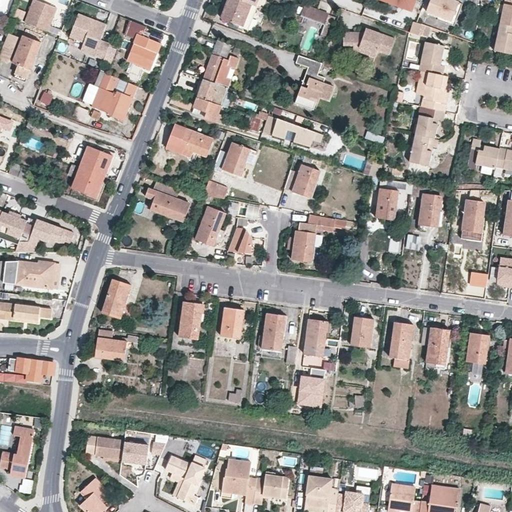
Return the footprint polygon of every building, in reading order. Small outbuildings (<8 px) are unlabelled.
[(35,0),(34,0),(26,23),(48,31),(57,8),(35,0)] [(257,6),(254,4),(242,0),(228,0),(221,17),(243,25),(242,28),(247,30),(257,6)] [(415,0),(384,0),(412,10),(415,0)] [(453,0),(431,0),(428,11),(450,20),(457,1),(453,0)] [(511,0),(505,0),(500,23),(511,25),(511,0)] [(449,23),(454,24),(462,3),(457,1),(450,20),(449,23)] [(329,14),(305,5),(301,16),(324,25),(329,14)] [(96,21),(79,14),(70,37),(84,42),(81,51),(104,59),(109,46),(110,44),(101,40),(107,25),(99,21),(97,26),(94,25),(96,21)] [(130,38),(136,40),(128,61),(131,62),(127,72),(139,77),(143,67),(150,70),(161,42),(160,42),(150,38),(152,33),(145,30),(146,26),(130,20),(125,34),(130,36),(130,38)] [(0,23),(0,31),(5,34),(8,24),(1,21),(0,23)] [(421,24),(413,21),(410,32),(418,34),(421,24)] [(494,50),(511,53),(511,25),(500,23),(494,50)] [(369,34),(365,32),(343,32),(343,45),(354,45),(359,47),(358,51),(375,57),(378,50),(389,54),(395,38),(370,29),(369,34)] [(152,33),(150,38),(160,42),(162,37),(152,33)] [(19,37),(9,34),(0,59),(9,62),(19,37)] [(29,69),(31,69),(42,42),(23,36),(13,62),(19,64),(14,77),(25,81),(29,69)] [(232,44),(218,39),(204,78),(228,87),(231,79),(227,77),(231,67),(235,68),(238,59),(231,57),(229,60),(226,59),(231,46),(232,44)] [(444,65),(440,64),(444,45),(426,41),(419,69),(429,72),(442,74),(444,65)] [(110,64),(116,48),(109,46),(104,59),(103,62),(110,64)] [(299,55),(296,62),(308,66),(312,68),(315,61),(299,55)] [(312,68),(319,71),(322,63),(315,61),(312,68)] [(309,84),(307,83),(311,72),(318,74),(319,71),(312,68),(308,66),(301,85),(308,87),(309,84)] [(100,86),(102,88),(117,93),(118,90),(116,89),(120,78),(100,70),(94,84),(100,86)] [(307,83),(309,84),(308,87),(301,85),(295,102),(314,109),(319,95),(329,99),(334,86),(324,82),(325,77),(318,74),(311,72),(307,83)] [(442,74),(429,72),(421,105),(440,110),(448,76),(442,74)] [(204,78),(201,77),(194,95),(197,96),(204,78)] [(118,90),(117,93),(102,88),(95,106),(108,111),(107,114),(124,121),(138,86),(120,78),(116,89),(118,90)] [(227,89),(228,87),(204,78),(197,96),(222,105),(227,89)] [(92,105),(95,106),(102,88),(100,86),(92,105)] [(44,92),(40,102),(47,104),(51,95),(44,92)] [(219,113),(222,105),(197,96),(194,106),(208,111),(206,117),(216,121),(217,120),(222,121),(223,121),(225,115),(219,113)] [(74,115),(85,118),(88,109),(77,105),(74,115)] [(440,110),(421,105),(415,134),(434,138),(438,119),(442,120),(444,111),(440,110)] [(206,117),(208,111),(194,106),(192,112),(206,117)] [(99,119),(102,112),(94,109),(91,116),(99,119)] [(262,119),(265,112),(255,110),(252,115),(253,115),(262,119)] [(319,141),(321,133),(277,117),(268,114),(266,120),(262,131),(309,145),(311,138),(319,141)] [(262,119),(253,115),(249,128),(258,131),(262,119)] [(0,130),(2,126),(10,129),(13,121),(0,116),(0,130)] [(207,156),(214,139),(175,124),(168,142),(181,146),(181,144),(194,149),(193,152),(207,156)] [(386,145),(387,137),(370,132),(368,138),(386,145)] [(415,134),(409,161),(429,165),(432,151),(436,151),(438,139),(435,138),(434,138),(415,134)] [(474,168),(475,164),(495,168),(496,167),(500,148),(481,144),(481,140),(473,138),(467,166),(474,168)] [(194,149),(181,144),(181,146),(168,142),(166,148),(191,157),(193,152),(194,149)] [(233,142),(229,152),(220,149),(214,165),(222,167),(222,168),(238,174),(243,161),(246,162),(251,149),(233,142)] [(0,143),(0,167),(1,168),(9,147),(0,143)] [(105,176),(113,155),(89,146),(80,167),(73,164),(72,166),(69,175),(76,177),(72,187),(97,196),(105,176)] [(511,170),(511,150),(500,148),(496,167),(511,170)] [(258,151),(251,149),(246,162),(253,165),(258,151)] [(238,174),(241,176),(246,162),(243,161),(238,174)] [(13,162),(8,173),(28,180),(32,169),(13,162)] [(320,170),(302,164),(297,178),(292,192),(311,198),(316,183),(320,170)] [(393,167),(392,174),(402,175),(403,168),(393,167)] [(292,192),(297,178),(289,175),(284,189),(292,192)] [(412,183),(413,182),(382,178),(381,188),(398,191),(399,189),(412,190),(412,183)] [(224,198),(228,188),(209,180),(203,195),(224,198)] [(149,188),(146,196),(154,199),(151,209),(184,221),(190,203),(177,198),(180,190),(157,181),(154,190),(149,188)] [(311,198),(316,199),(321,185),(316,183),(311,198)] [(455,200),(456,189),(412,183),(412,190),(411,195),(423,197),(423,193),(442,196),(442,201),(454,202),(455,200)] [(381,188),(379,188),(376,217),(395,219),(398,191),(381,188)] [(493,196),(493,190),(456,189),(455,200),(466,201),(467,201),(467,196),(493,196)] [(423,193),(423,197),(419,224),(438,227),(442,201),(442,196),(423,193)] [(511,200),(509,200),(503,234),(511,235),(511,200)] [(466,201),(462,229),(467,230),(481,232),(483,217),(485,203),(467,201),(466,201)] [(226,212),(209,206),(196,238),(213,245),(215,239),(220,228),(226,212)] [(10,211),(3,209),(0,218),(0,234),(19,242),(20,239),(22,234),(28,218),(21,216),(10,211)] [(333,233),(335,218),(310,213),(309,223),(318,224),(316,233),(332,235),(333,233)] [(29,215),(28,218),(22,234),(30,237),(31,233),(37,218),(29,215)] [(60,240),(65,227),(38,217),(37,218),(31,233),(40,237),(49,240),(50,237),(60,240)] [(247,218),(238,217),(237,225),(246,226),(247,218)] [(466,240),(481,242),(484,217),(483,217),(481,232),(467,230),(466,240)] [(343,234),(345,219),(335,218),(333,233),(343,234)] [(299,230),(296,230),(292,259),(312,261),(316,233),(318,224),(309,223),(300,222),(299,230)] [(65,239),(71,241),(75,231),(65,227),(60,240),(65,241),(65,239)] [(251,253),(253,238),(246,228),(237,227),(228,250),(243,253),(251,253)] [(221,241),(225,230),(220,228),(215,239),(221,241)] [(16,248),(36,249),(40,237),(31,233),(30,237),(29,239),(20,239),(19,242),(16,248)] [(406,234),(405,248),(417,249),(418,235),(406,234)] [(511,257),(501,256),(497,285),(511,286),(511,257)] [(0,281),(17,283),(19,261),(0,260),(0,281)] [(40,260),(39,263),(19,261),(17,283),(52,288),(55,262),(40,260)] [(52,288),(58,289),(61,263),(55,262),(52,288)] [(486,286),(488,274),(471,271),(470,284),(486,286)] [(131,284),(114,279),(103,312),(121,318),(131,284)] [(179,336),(199,339),(202,313),(203,304),(184,301),(179,336)] [(50,318),(51,308),(0,302),(0,303),(0,317),(39,322),(39,316),(50,318)] [(245,309),(225,307),(222,335),(240,338),(245,309)] [(262,347),(282,350),(286,315),(267,313),(262,347)] [(374,319),(356,316),(352,345),(370,347),(374,319)] [(302,334),(306,334),(305,345),(302,344),(300,352),(323,355),(328,321),(308,318),(308,319),(304,319),(302,334)] [(395,357),(409,359),(414,324),(395,321),(390,356),(395,357)] [(431,326),(430,327),(428,345),(426,361),(445,364),(450,329),(431,326)] [(430,327),(424,327),(422,344),(428,345),(430,327)] [(133,335),(134,333),(99,328),(96,356),(125,360),(127,341),(134,342),(133,346),(137,347),(139,336),(133,335)] [(490,335),(471,332),(467,360),(485,363),(490,335)] [(503,347),(508,348),(505,372),(511,373),(511,338),(510,338),(510,339),(504,339),(503,347)] [(294,363),(297,345),(289,344),(286,362),(294,363)] [(11,358),(9,369),(29,372),(29,379),(41,380),(42,373),(53,374),(55,362),(18,357),(18,358),(11,358)] [(395,357),(394,366),(408,368),(409,359),(395,357)] [(335,363),(325,362),(324,369),(326,369),(334,370),(335,363)] [(322,401),(326,369),(324,369),(312,367),(310,377),(302,376),(298,402),(313,405),(314,400),(322,401)] [(241,401),(241,392),(229,391),(229,400),(241,401)] [(349,395),(350,407),(364,406),(364,394),(349,395)] [(35,430),(14,426),(13,435),(21,436),(17,455),(3,452),(0,466),(12,469),(11,474),(26,477),(35,430)] [(96,453),(96,455),(122,458),(122,460),(147,463),(149,444),(125,441),(126,439),(88,434),(86,451),(96,453)] [(165,444),(154,443),(152,454),(161,455),(165,444)] [(173,472),(173,471),(186,477),(178,496),(195,504),(198,496),(194,494),(206,467),(205,466),(207,459),(196,454),(192,463),(172,455),(166,469),(173,472)] [(253,502),(257,474),(250,473),(251,462),(229,459),(227,469),(226,468),(225,477),(223,478),(222,491),(238,494),(238,489),(247,490),(246,495),(245,502),(253,503),(253,502)] [(178,496),(186,477),(173,471),(173,472),(171,478),(179,481),(173,494),(178,496)] [(262,503),(263,495),(286,498),(289,478),(275,476),(276,473),(266,471),(266,475),(257,474),(253,502),(262,503)] [(310,476),(306,505),(328,508),(327,511),(336,511),(339,493),(340,489),(331,488),(332,479),(310,476)] [(107,506),(105,504),(99,497),(102,494),(107,490),(96,477),(81,491),(87,498),(81,504),(87,511),(103,511),(102,511),(107,506)] [(34,480),(23,479),(19,492),(32,494),(34,480)] [(413,506),(415,488),(392,484),(388,511),(400,511),(400,510),(412,511),(411,511),(420,511),(421,507),(413,506)] [(365,494),(371,494),(372,487),(359,485),(358,493),(365,494)] [(458,507),(461,491),(432,486),(430,503),(422,501),(421,507),(420,511),(455,511),(456,507),(458,507)] [(344,511),(368,511),(370,503),(364,502),(365,494),(358,493),(347,491),(347,494),(339,493),(336,511),(344,511)] [(105,504),(108,501),(102,494),(99,497),(105,504)] [(489,511),(491,506),(480,503),(478,511),(489,511)]
